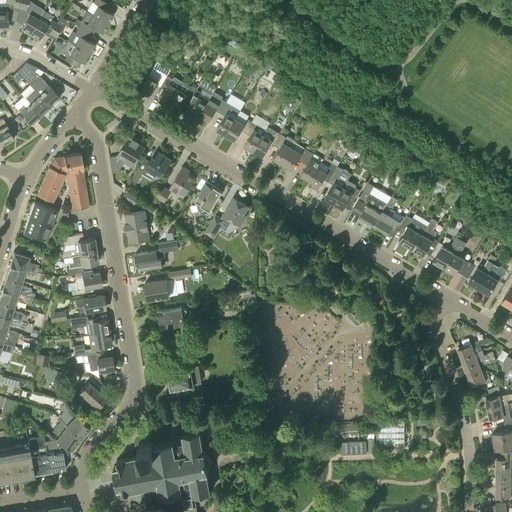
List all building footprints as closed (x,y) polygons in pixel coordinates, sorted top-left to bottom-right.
[(5,0),(5,2),(0,2),(0,27),(8,28),(8,20),(16,20),(17,16),(21,0),(5,0)] [(21,0),(17,16),(25,19),(29,12),(26,10),(28,0),(21,0)] [(92,1),(87,10),(92,13),(92,14),(108,23),(113,13),(105,8),(108,3),(103,0),(94,0),(93,2),(92,1)] [(43,10),(28,1),(26,10),(29,12),(25,19),(22,24),(20,28),(30,33),(43,10)] [(51,19),(53,16),(43,10),(30,33),(39,39),(43,32),(49,36),(56,22),(51,19)] [(79,26),(90,33),(94,27),(102,32),(108,23),(92,14),(92,13),(87,23),(82,20),(79,26)] [(56,22),(49,36),(54,39),(62,25),(56,22)] [(75,44),(90,53),(96,44),(87,39),(90,33),(79,26),(75,32),(80,35),(75,44)] [(157,38),(160,32),(153,28),(150,34),(157,38)] [(165,42),(168,36),(160,32),(157,38),(165,42)] [(240,46),(242,44),(228,36),(227,38),(240,46)] [(78,67),(82,61),(85,63),(90,53),(75,44),(66,60),(78,67)] [(0,72),(6,68),(5,66),(9,62),(4,56),(0,59),(0,72)] [(208,66),(212,60),(206,57),(203,63),(208,66)] [(26,62),(22,66),(17,71),(24,77),(36,91),(37,91),(40,94),(39,94),(50,105),(60,96),(49,85),(39,75),(31,67),(26,62)] [(167,77),(168,75),(162,72),(153,67),(150,74),(140,91),(149,96),(156,84),(161,87),(167,77)] [(249,78),(250,76),(253,71),(247,68),(244,72),(243,74),(249,78)] [(12,75),(19,82),(24,77),(17,71),(12,75)] [(159,100),(168,105),(183,81),(174,76),(173,78),(168,75),(167,77),(161,87),(166,89),(159,100)] [(183,81),(168,105),(177,111),(186,97),(190,99),(197,88),(192,85),(191,86),(183,81)] [(198,118),(200,115),(210,98),(212,95),(203,90),(205,87),(199,84),(197,88),(190,99),(187,105),(192,108),(189,113),(198,118)] [(34,98),(30,102),(41,114),(50,105),(39,94),(40,94),(37,91),(36,91),(31,96),(34,98)] [(283,105),(294,111),(298,104),(287,97),(283,105)] [(210,98),(200,115),(209,120),(215,110),(220,112),(226,101),(221,98),(219,103),(210,98)] [(225,134),(240,110),(226,101),(220,112),(225,115),(216,129),(225,134)] [(23,104),(18,109),(31,123),(41,114),(30,102),(26,106),(23,104)] [(249,115),(240,110),(225,134),(234,140),(241,129),(245,132),(252,121),(247,118),(249,115)] [(266,128),(270,121),(257,113),(252,120),(266,128)] [(0,118),(0,139),(2,144),(14,137),(3,117),(0,118)] [(244,145),(253,151),(265,129),(252,121),(245,132),(250,135),(244,145)] [(265,129),(253,151),(262,156),(270,142),(275,145),(281,134),(268,126),(266,129),(265,129)] [(282,164),(295,142),(296,140),(288,135),(287,137),(281,134),(275,145),(280,148),(273,158),(282,164)] [(127,158),(134,163),(144,147),(139,143),(140,141),(133,137),(130,141),(127,139),(117,155),(110,156),(112,172),(119,171),(127,158)] [(309,150),(295,142),(282,164),(292,169),(298,159),(302,161),(309,150)] [(309,150),(314,153),(319,146),(314,143),(309,150)] [(301,175),(310,180),(318,167),(321,162),(323,158),(314,153),(309,150),(302,161),(307,164),(301,175)] [(68,170),(82,167),(83,167),(80,151),(64,154),(64,156),(55,157),(51,166),(66,173),(68,170)] [(157,173),(162,175),(171,159),(159,152),(156,157),(153,155),(145,169),(155,175),(157,173)] [(310,180),(308,183),(317,189),(323,178),(328,181),(335,170),(321,162),(318,167),(310,180)] [(37,193),(54,201),(66,174),(66,173),(51,166),(50,165),(37,193)] [(183,166),(170,186),(184,195),(195,177),(189,173),(190,170),(183,166)] [(66,174),(72,209),(88,206),(82,167),(68,170),(66,173),(66,174)] [(144,171),(138,167),(130,181),(136,184),(144,171)] [(324,198),(333,203),(344,186),(335,181),(340,173),(335,170),(328,181),(333,184),(324,198)] [(207,209),(210,210),(217,199),(222,191),(219,188),(207,181),(195,201),(202,206),(203,210),(207,209)] [(164,202),(171,190),(169,189),(163,185),(156,197),(164,202)] [(344,186),(333,203),(342,208),(349,198),(353,201),(360,190),(355,187),(352,191),(344,186)] [(122,196),(128,199),(135,204),(138,197),(126,190),(122,196)] [(359,216),(374,225),(386,205),(381,202),(382,200),(364,190),(353,208),(361,213),(359,216)] [(386,205),(374,225),(379,228),(378,229),(381,231),(382,230),(394,237),(400,226),(401,224),(390,217),(394,211),(392,209),(398,199),(392,196),(386,205)] [(247,215),(244,213),(249,205),(234,197),(221,217),(215,214),(204,232),(214,238),(220,227),(226,230),(232,221),(241,226),(247,215)] [(47,239),(57,208),(34,200),(23,230),(47,239)] [(130,242),(150,239),(145,210),(125,213),(127,223),(125,223),(127,232),(128,232),(130,242)] [(405,229),(399,240),(413,248),(427,225),(413,217),(412,218),(407,215),(401,224),(400,226),(405,229)] [(425,252),(431,255),(439,241),(434,238),(437,232),(433,229),(438,221),(432,217),(427,225),(413,248),(424,254),(425,252)] [(61,257),(71,255),(96,251),(94,237),(84,238),(83,233),(68,235),(61,257)] [(433,260),(444,267),(461,239),(456,236),(449,248),(443,245),(443,244),(439,241),(431,255),(435,257),(433,260)] [(456,271),(463,275),(470,262),(464,258),(464,257),(458,253),(458,252),(460,253),(467,242),(461,239),(444,267),(455,273),(456,271)] [(141,268),(162,265),(161,257),(165,257),(164,250),(178,248),(177,240),(159,242),(160,249),(135,253),(136,261),(140,261),(141,268)] [(39,264),(28,261),(30,256),(14,251),(10,264),(37,272),(39,264)] [(84,271),(83,264),(98,262),(96,251),(71,255),(73,262),(68,262),(69,267),(66,267),(67,273),(84,271)] [(469,282),(479,287),(494,262),(497,257),(491,254),(482,269),(478,266),(469,282)] [(51,257),(44,255),(42,262),(49,264),(51,257)] [(470,262),(463,275),(468,278),(476,265),(470,262)] [(500,266),(494,262),(479,287),(489,293),(497,279),(500,281),(503,276),(496,272),(500,266)] [(46,274),(37,272),(10,264),(6,276),(22,281),(23,276),(44,281),(46,274)] [(169,279),(192,275),(191,268),(168,271),(169,279)] [(85,292),(85,287),(101,285),(99,272),(93,274),(92,270),(81,271),(82,276),(75,277),(77,289),(72,290),(72,294),(85,292)] [(20,286),(22,281),(6,276),(2,288),(29,296),(31,289),(20,286)] [(148,299),(170,295),(167,278),(145,281),(148,299)] [(511,284),(502,301),(511,307),(511,284)] [(27,303),(29,296),(2,288),(0,295),(0,301),(14,305),(16,300),(27,303)] [(79,306),(79,312),(105,307),(104,301),(106,301),(105,296),(103,296),(103,294),(83,297),(84,305),(79,306)] [(13,311),(14,305),(0,301),(0,314),(21,321),(23,314),(13,311)] [(163,327),(184,323),(183,315),(187,310),(181,306),(158,309),(160,325),(158,327),(161,329),(163,327)] [(359,308),(353,314),(358,319),(364,313),(359,308)] [(52,321),(66,319),(65,310),(50,312),(52,321)] [(19,328),(21,321),(0,314),(0,327),(7,330),(8,324),(19,328)] [(88,334),(110,331),(109,324),(108,325),(107,318),(86,321),(87,334),(88,334)] [(0,340),(14,345),(16,337),(6,334),(7,330),(0,327),(0,340)] [(37,337),(38,331),(34,329),(32,329),(30,335),(32,335),(37,337)] [(97,348),(96,346),(111,344),(110,337),(111,337),(110,331),(88,334),(90,348),(90,349),(97,348)] [(12,352),(14,345),(0,340),(0,349),(0,348),(12,352)] [(482,349),(481,345),(478,340),(477,340),(472,342),(472,343),(458,348),(461,357),(482,349)] [(91,353),(90,349),(90,348),(84,349),(83,344),(73,346),(74,356),(88,354),(91,353)] [(482,349),(461,357),(468,375),(482,370),(479,361),(488,358),(490,362),(496,360),(493,351),(486,353),(487,354),(484,355),(482,349)] [(93,368),(98,367),(98,371),(114,368),(113,367),(115,366),(114,361),(113,362),(111,355),(104,356),(103,351),(91,353),(88,354),(89,361),(91,361),(93,368)] [(36,364),(48,365),(50,354),(37,352),(36,364)] [(511,378),(511,357),(508,354),(503,361),(503,369),(508,372),(506,375),(511,378)] [(186,391),(191,391),(191,390),(193,388),(192,385),(194,385),(191,364),(181,365),(180,362),(172,363),(172,364),(173,364),(174,368),(168,369),(171,388),(183,386),(184,390),(186,391)] [(62,371),(48,366),(44,376),(58,382),(62,371)] [(483,388),(487,387),(485,380),(482,370),(468,375),(472,385),(480,382),(483,388)] [(0,376),(0,380),(18,386),(20,380),(1,374),(0,376)] [(88,381),(79,391),(97,407),(106,397),(88,381)] [(490,395),(499,392),(498,386),(494,387),(488,389),(490,395)] [(487,408),(508,403),(507,400),(511,398),(511,392),(486,398),(487,408)] [(6,397),(1,414),(13,418),(17,401),(6,397)] [(490,418),(503,416),(503,418),(511,416),(511,402),(508,403),(487,408),(490,418)] [(67,424),(80,437),(90,427),(64,403),(60,407),(68,415),(63,421),(67,424)] [(61,441),(71,449),(80,437),(67,424),(63,421),(58,416),(53,421),(62,429),(56,437),(61,441)] [(511,416),(503,418),(504,424),(511,422),(511,416)] [(386,443),(405,443),(406,420),(385,419),(385,427),(389,427),(389,431),(387,431),(386,443)] [(494,448),(511,445),(511,430),(493,432),(494,448)] [(178,496),(182,496),(194,493),(210,491),(207,471),(208,471),(205,450),(203,450),(200,431),(183,434),(183,439),(153,444),(152,441),(139,443),(141,455),(123,458),(117,459),(118,465),(114,465),(114,467),(115,467),(116,472),(112,473),(114,482),(117,481),(118,486),(118,488),(122,487),(123,493),(129,492),(129,491),(158,486),(160,495),(161,495),(161,494),(177,491),(178,496)] [(29,447),(34,473),(53,470),(51,462),(48,463),(45,440),(44,436),(27,439),(28,447),(29,447)] [(48,463),(51,462),(53,470),(66,468),(64,459),(71,449),(61,441),(56,437),(56,438),(45,440),(48,463)] [(341,453),(366,453),(366,441),(341,442),(341,453)] [(29,447),(28,447),(0,452),(0,479),(34,473),(29,447)] [(496,467),(500,468),(511,467),(511,449),(503,451),(503,457),(496,457),(496,467)] [(496,467),(496,477),(511,476),(511,467),(500,468),(496,467)] [(503,487),(511,486),(511,476),(496,477),(496,487),(503,487)] [(511,486),(503,487),(496,487),(496,497),(511,497),(511,486)] [(197,511),(194,493),(182,496),(184,511),(197,511)] [(496,511),(505,511),(506,502),(496,502),(496,504),(493,505),(496,511)] [(72,511),(69,503),(19,511),(72,511)]
